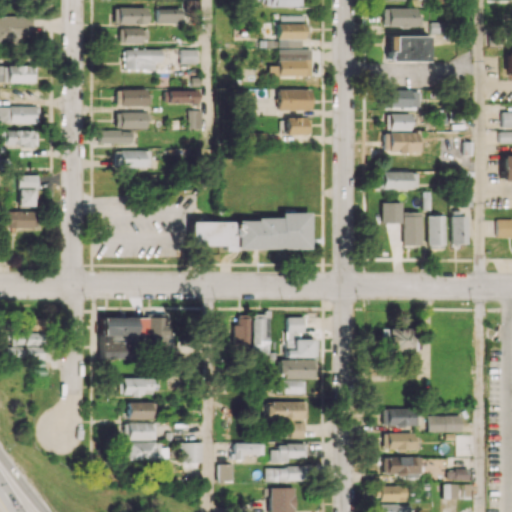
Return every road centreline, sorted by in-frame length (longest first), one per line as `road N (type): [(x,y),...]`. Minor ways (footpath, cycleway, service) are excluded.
road 1 (residential): [(511,286),(0,285)]
road 2 (residential): [(344,0),(344,511)]
road 3 (residential): [(73,0),(74,393),(62,434)]
